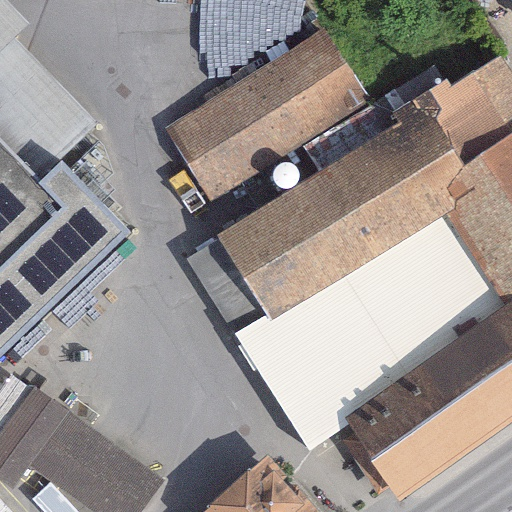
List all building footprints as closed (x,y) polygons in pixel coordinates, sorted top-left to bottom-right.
[(0,360),(132,234),(62,162),(93,133),(0,33),(0,360)] [(178,136),(219,198),(372,96),(331,34),(178,136)] [(511,418),(511,82),(494,55),(213,241),(268,324),(445,208),(511,308),(511,314),(344,426),(392,498),(511,418)] [(96,511),(139,511),(160,484),(42,397),(6,445),(96,511)] [(312,511),(268,459),(203,511),(312,511)] [(21,511),(0,488),(0,511),(21,511)]
